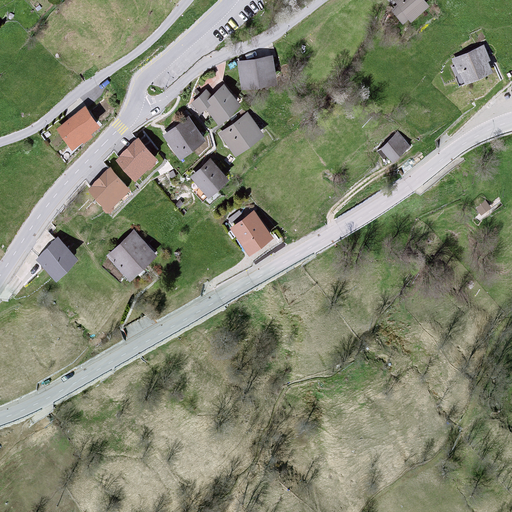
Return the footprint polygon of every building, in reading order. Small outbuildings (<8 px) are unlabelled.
[(424,0),(392,0),(387,4),(402,23),(427,2),(424,0)] [(481,46),(451,58),(462,84),(492,71),(481,46)] [(270,54),(235,61),(240,85),(275,78),(270,54)] [(200,104),(216,120),(238,99),(221,82),(200,104)] [(81,107),(55,126),(69,144),(95,125),(81,107)] [(219,133),(235,154),(260,134),(244,114),(219,133)] [(185,116),(162,134),(178,154),(201,136),(185,116)] [(380,148),(394,162),(413,144),(399,130),(380,148)] [(135,136),(114,159),(133,177),(154,154),(135,136)] [(207,157),(189,175),(207,194),(225,176),(207,157)] [(107,166),(85,186),(104,207),(127,187),(107,166)] [(476,206),(482,214),(492,206),(486,199),(476,206)] [(252,210),(229,227),(247,252),(270,235),(252,210)] [(105,254),(127,278),(154,254),(132,230),(105,254)] [(54,237),(34,260),(54,278),(74,255),(54,237)]
